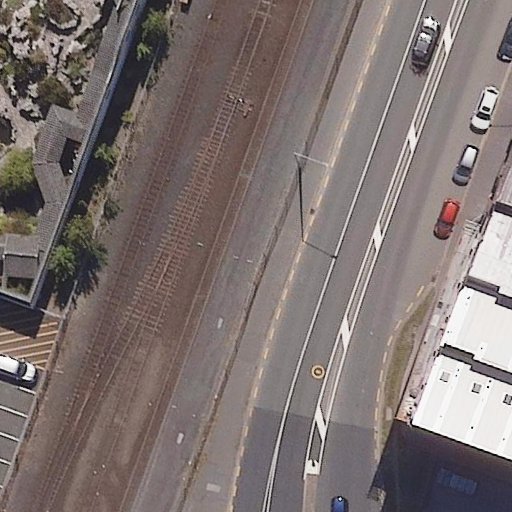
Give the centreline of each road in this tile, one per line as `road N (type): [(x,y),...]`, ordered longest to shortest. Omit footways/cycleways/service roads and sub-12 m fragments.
road 1 (secondary): [(486,0),(376,305),(345,434)]
road 2 (secondary): [(309,319),(424,0)]
road 3 (secondary): [(246,511),(270,415),(309,319)]
road 4 (secondary): [(286,511),(309,319)]
